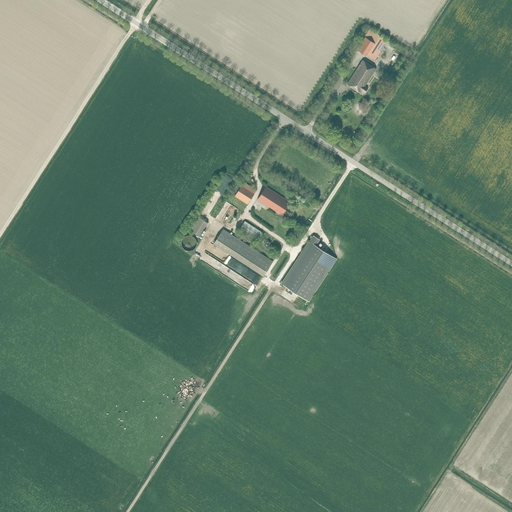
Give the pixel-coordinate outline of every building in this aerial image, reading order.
[(357,49),(375,61),(388,41),(370,29),(357,49)] [(365,85),(376,68),(364,60),(347,84),(361,93),(361,92),(364,93),(368,87),(365,85)] [(379,82),(382,85),(387,79),(383,76),(379,82)] [(202,210),(209,215),(233,178),(226,173),(202,210)] [(235,196),(248,204),(257,190),(244,182),(235,196)] [(258,200),(282,215),(291,202),(266,186),(258,200)] [(223,218),(231,205),(226,202),(218,214),(223,218)] [(237,208),(231,205),(223,218),(229,221),(237,208)] [(188,229),(199,236),(208,223),(197,215),(188,229)] [(263,233),(245,221),(241,228),(259,239),(263,233)] [(224,229),(215,243),(263,275),(272,262),(224,229)] [(195,237),(193,236),(192,236),(191,235),(189,235),(188,235),(187,236),(185,236),(184,237),(183,238),(183,239),(182,240),(182,242),(181,243),(182,244),(182,246),(183,247),(183,248),(184,249),(185,250),(187,250),(188,251),(189,251),(191,251),(192,251),(193,250),(194,249),(195,248),(196,247),(197,246),(197,244),(197,243),(197,242),(197,240),(196,239),(195,238),(195,237)] [(320,240),(314,236),(281,284),(307,302),(336,259),(316,246),(320,240)] [(210,243),(205,251),(256,284),(261,276),(210,243)] [(253,285),(205,253),(200,260),(248,292),(253,285)]
